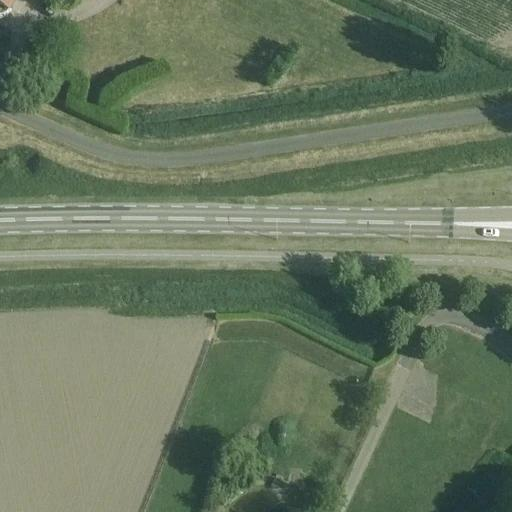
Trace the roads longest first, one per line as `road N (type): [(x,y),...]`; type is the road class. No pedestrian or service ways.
road 1 (unclassified): [(0,109),(87,146),(179,162),(511,110)]
road 2 (primary): [(0,218),(444,224)]
